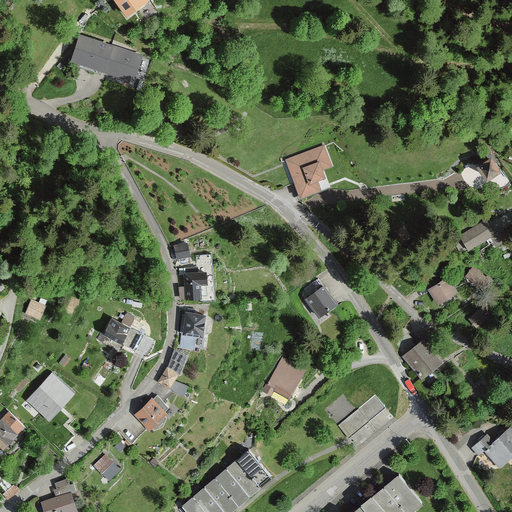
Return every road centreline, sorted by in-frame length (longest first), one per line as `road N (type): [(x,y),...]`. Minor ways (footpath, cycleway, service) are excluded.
road 1 (residential): [(106,132),(164,256),(168,335),(140,390),(5,511)]
road 2 (unclassified): [(511,364),(412,318),(295,209)]
road 3 (residential): [(422,410),(295,209)]
road 4 (residential): [(295,209),(208,164),(106,132)]
road 5 (residential): [(422,410),(301,511)]
road 6 (residential): [(422,410),(487,511)]
